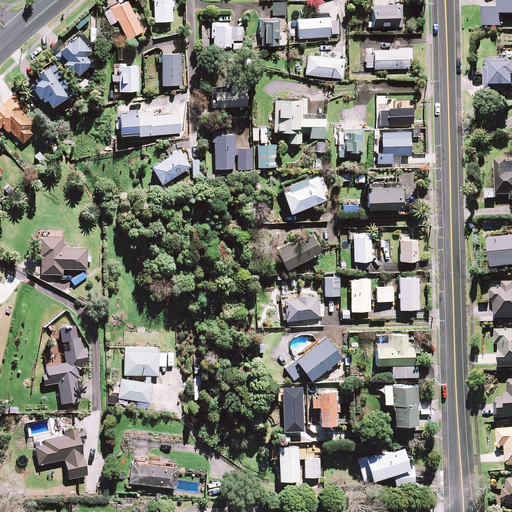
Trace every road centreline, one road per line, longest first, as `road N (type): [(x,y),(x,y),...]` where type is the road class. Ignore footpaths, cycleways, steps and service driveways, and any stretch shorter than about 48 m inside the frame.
road 1 (tertiary): [(463,508),(444,0)]
road 2 (residential): [(0,264),(76,306),(90,324),(92,463)]
road 3 (residential): [(463,508),(222,511)]
road 4 (unknown): [(289,510),(192,457),(99,443)]
road 5 (residential): [(189,0),(193,134)]
